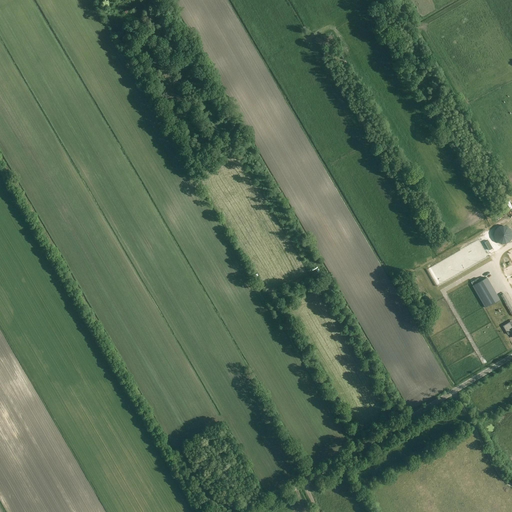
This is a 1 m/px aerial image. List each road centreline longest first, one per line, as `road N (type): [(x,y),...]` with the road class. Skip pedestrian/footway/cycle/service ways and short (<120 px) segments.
road 1 (unclassified): [(255,511),(511,356)]
road 2 (track): [(278,302),(356,449)]
road 3 (track): [(447,384),(511,485)]
